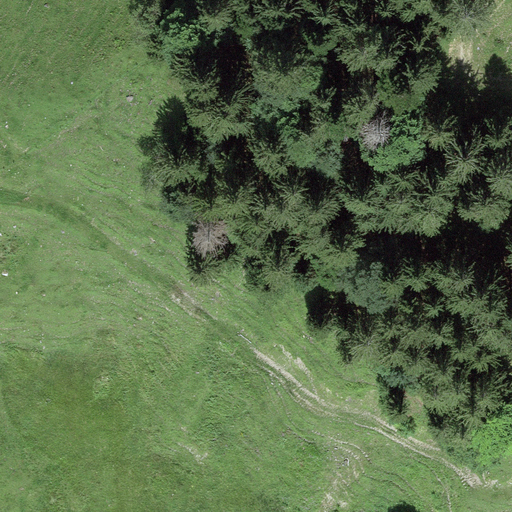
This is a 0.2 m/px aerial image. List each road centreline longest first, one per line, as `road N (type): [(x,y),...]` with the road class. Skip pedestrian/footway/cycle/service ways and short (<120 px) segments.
road 1 (track): [(0,196),(77,219),(325,400),(447,458),(476,481),(511,482)]
road 2 (track): [(511,78),(461,77),(448,69),(455,42),(488,0)]
